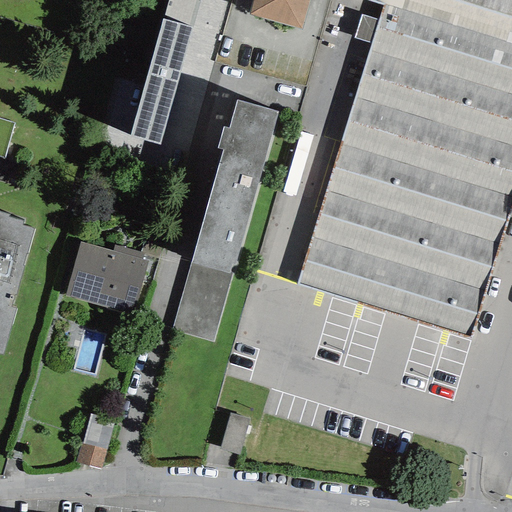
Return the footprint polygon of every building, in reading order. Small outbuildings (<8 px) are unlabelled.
[(191,28),(199,0),(168,0),(163,20),(191,28)] [(310,0),(254,0),(250,16),(302,30),(310,0)] [(511,202),(511,0),(366,0),(382,5),(296,284),(470,337),(511,202)] [(160,145),(191,28),(163,20),(161,20),(130,137),(160,145)] [(277,112),(236,100),(228,128),(223,126),(216,149),(222,151),(172,331),(213,342),(277,112)] [(0,353),(2,354),(10,326),(11,327),(16,309),(10,307),(14,295),(15,296),(34,230),(21,226),(23,222),(8,217),(9,214),(0,211),(0,353)] [(80,242),(65,296),(133,315),(148,261),(142,259),(144,253),(114,245),(112,251),(80,242)] [(242,448),(249,414),(230,410),(223,444),(242,448)] [(82,444),(106,450),(113,421),(89,415),(82,444)] [(82,444),(80,444),(75,462),(101,469),(106,450),(82,444)]
